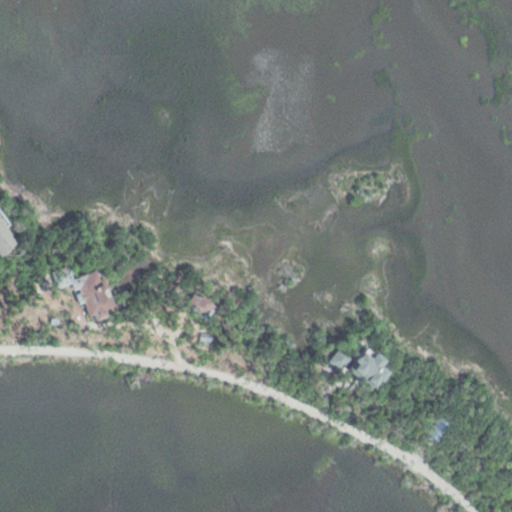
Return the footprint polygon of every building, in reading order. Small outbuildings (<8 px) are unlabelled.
[(0,250),(9,245),(0,232),(0,250)] [(95,268),(109,308),(100,311),(103,319),(88,325),(79,299),(67,304),(59,280),(95,268)] [(188,293),(215,305),(206,325),(179,313),(188,293)] [(197,343),(208,344),(209,334),(198,333),(197,343)] [(333,349),(347,358),(339,371),(325,362),(333,349)] [(371,353),(381,360),(376,366),(384,372),(368,393),(341,373),(357,351),(367,359),(371,353)] [(435,419),(445,427),(431,444),(422,437),(435,419)]
